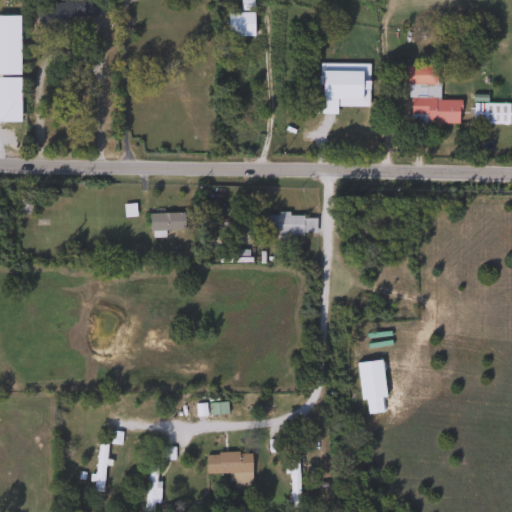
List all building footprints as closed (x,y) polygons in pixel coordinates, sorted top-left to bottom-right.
[(33,26),(33,1),(94,0),(94,17),(68,17),(68,26),(33,26)] [(225,37),(225,12),(239,12),(238,0),(251,0),(251,36),(225,37)] [(399,85),(400,66),(434,66),(434,100),(456,100),(456,124),(409,124),(409,98),(423,98),(423,85),(399,85)] [(511,125),(470,125),(470,103),(511,103),(511,125)] [(17,215),(17,193),(28,193),(28,215),(17,215)] [(161,231),(161,237),(147,237),(147,213),(181,213),(181,231),(161,231)] [(264,215),(314,215),(314,236),(264,236),(264,215)] [(225,403),(225,415),(205,415),(205,403),(225,403)] [(102,445),(102,492),(92,492),(92,445),(102,445)] [(248,453),(248,481),(226,481),(226,474),(203,474),(203,453),(248,453)] [(152,465),(152,511),(143,511),(143,465),(152,465)]
